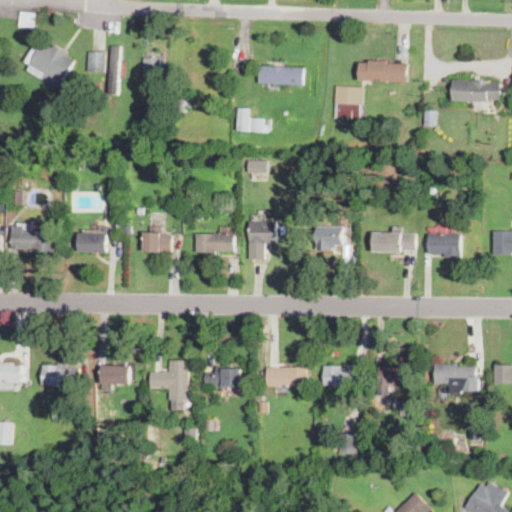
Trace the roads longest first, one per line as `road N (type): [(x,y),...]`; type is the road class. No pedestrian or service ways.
road 1 (residential): [(0,304),(511,310)]
road 2 (residential): [(56,0),(511,18)]
